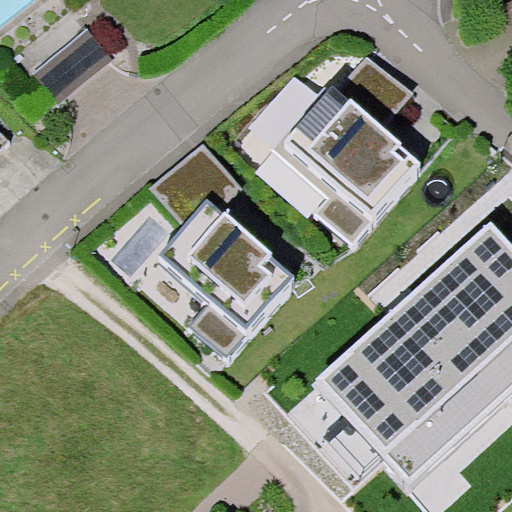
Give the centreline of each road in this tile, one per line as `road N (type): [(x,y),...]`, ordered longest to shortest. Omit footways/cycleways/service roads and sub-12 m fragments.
road 1 (residential): [(0,274),(65,209),(322,0)]
road 2 (residential): [(511,117),(376,0)]
